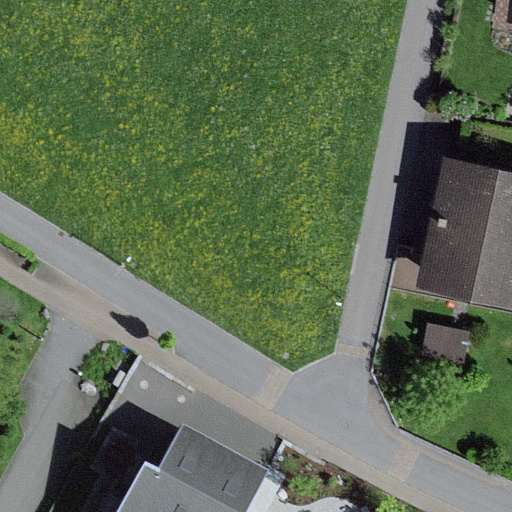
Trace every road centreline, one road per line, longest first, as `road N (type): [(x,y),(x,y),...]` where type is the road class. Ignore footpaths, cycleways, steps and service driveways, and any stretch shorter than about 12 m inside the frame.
road 1 (residential): [(332,421),(353,361),(428,0)]
road 2 (unclassified): [(0,215),(332,421)]
road 3 (unclassified): [(332,421),(511,508)]
